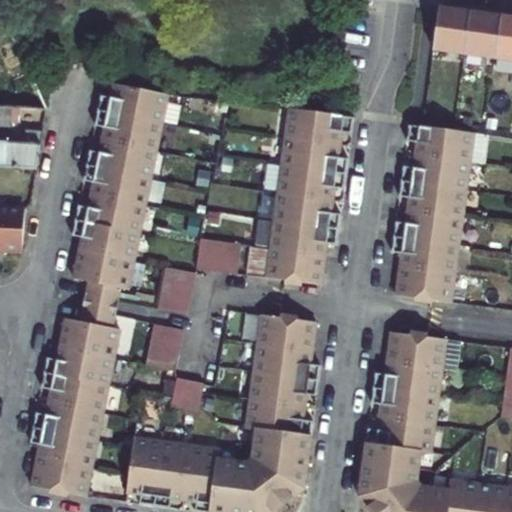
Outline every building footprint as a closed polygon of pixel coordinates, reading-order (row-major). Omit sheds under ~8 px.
[(511,60),(511,18),(501,17),(470,13),(438,8),(433,49),(464,54),(496,58),(511,60)] [(94,183),(92,195),(89,207),(81,205),(77,220),(75,234),(84,235),(81,251),(76,277),(90,280),(88,292),(120,299),(123,287),(130,288),(135,261),(141,232),(146,205),(152,179),(158,151),(163,124),(170,92),(113,84),(111,98),(103,96),(100,111),(97,125),(105,127),(102,140),(100,153),(92,151),(89,166),(86,181),(94,183)] [(8,107),(7,119),(44,121),(46,109),(8,107)] [(324,285),(328,252),(329,243),(339,244),(340,241),(343,213),(335,211),(336,199),(338,186),(347,187),(351,161),(352,157),(343,155),(345,143),(346,132),(356,133),(359,116),(292,107),(288,135),(284,162),(279,191),(276,218),(272,245),(268,277),(324,285)] [(398,220),(396,235),(394,252),(404,253),(403,262),(398,294),(454,301),(458,271),(462,244),(466,217),(470,189),(473,161),(477,133),(412,124),(410,140),(421,141),(419,154),(417,166),(406,165),(404,180),(402,194),(413,196),(411,209),(410,222),(398,220)] [(23,143),(6,142),(5,167),(35,169),(42,130),(24,130),(23,143)] [(0,249),(21,250),(24,208),(0,206),(0,249)] [(238,272),(242,242),(202,238),(201,244),(198,266),(238,272)] [(254,243),(250,273),(268,275),(272,245),(254,243)] [(165,281),(163,295),(160,307),(188,313),(191,299),(193,286),(196,272),(168,267),(165,281)] [(458,271),(454,301),(467,303),(472,272),(458,271)] [(110,384),(116,356),(121,329),(114,328),(117,314),(84,307),(82,320),(67,316),(61,347),(58,358),(49,356),(46,372),(43,386),(52,388),(50,400),(47,413),(38,411),(35,425),(31,440),(41,443),(39,454),(32,484),(52,488),(68,492),(87,496),(94,465),(99,439),(105,411),(110,384)] [(192,444),(164,440),(136,436),(128,491),(142,493),(140,503),(143,504),(168,507),(170,507),(196,511),(206,511),(273,511),(306,488),(308,472),(311,450),(313,435),(315,423),(315,419),(305,418),(307,405),(309,392),(318,394),(318,393),(322,367),(322,365),(312,364),(314,351),(318,322),(262,314),(258,343),(254,369),(250,397),(246,427),(256,428),(254,449),(253,455),(250,457),(246,461),(241,460),(219,457),(220,448),(192,444)] [(180,354),(182,342),(185,328),(157,322),(154,336),(152,349),(149,362),(177,368),(180,354)] [(436,423),(440,395),(444,369),(448,339),(393,331),(387,374),(377,373),(373,401),(384,403),(382,416),(381,428),(369,427),(365,458),(362,479),(360,496),(371,511),(511,511),(511,487),(452,479),(451,490),(431,487),(423,486),(421,486),(418,483),(417,481),(417,477),(418,472),(421,450),(432,451),(436,423)] [(463,341),(448,339),(444,369),(459,370),(463,341)] [(202,401),(203,391),(205,381),(193,378),(179,375),(175,397),(174,402),(188,405),(197,407),(200,407),(202,401)]
